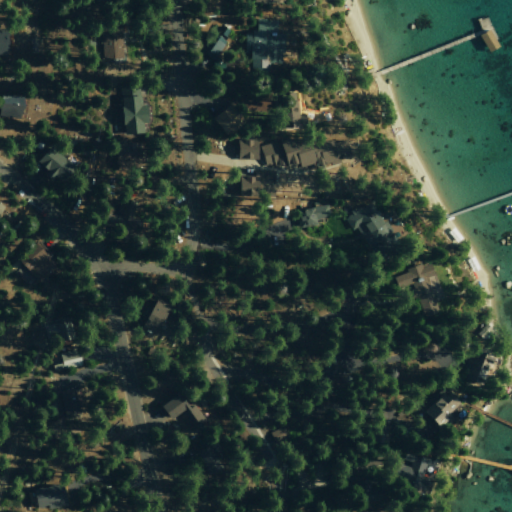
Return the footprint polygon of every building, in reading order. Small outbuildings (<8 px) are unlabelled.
[(281,32),(274,32),(275,20),(254,19),(254,30),(248,30),(247,69),(265,70),(265,62),(280,62),(281,32)] [(117,23),(98,24),(99,58),(118,58),(117,23)] [(221,41),(206,31),(194,50),(209,60),(221,41)] [(119,133),(139,132),(138,122),(142,122),(141,103),(136,103),(135,85),(117,86),(119,133)] [(276,93),(279,125),(296,123),(293,92),(276,93)] [(0,115),(17,117),(19,95),(0,93),(0,115)] [(208,119),(223,135),(240,120),(225,103),(208,119)] [(254,159),(254,139),(234,139),(233,159),(254,159)] [(134,141),(113,141),(112,163),(134,163),(134,141)] [(44,171),(42,173),(50,181),(65,164),(45,146),(32,160),(44,171)] [(271,195),(271,171),(250,170),(250,176),(235,176),(235,194),(271,195)] [(354,227),(364,247),(371,243),(377,255),(394,246),(370,200),(341,215),(348,229),(354,227)] [(292,210),(295,227),(314,224),(313,218),(326,216),(324,205),(292,210)] [(12,257),(31,241),(51,265),(33,281),(12,257)] [(440,297),(427,262),(390,275),(395,289),(406,285),(411,299),(414,298),(421,317),(436,311),(432,300),(440,297)] [(26,286),(33,280),(19,265),(12,271),(26,286)] [(137,328),(151,335),(166,305),(153,298),(137,328)] [(40,325),(64,320),(68,337),(43,342),(40,325)] [(487,354),(471,349),(462,382),(477,386),(487,354)] [(56,353),(75,350),(78,365),(59,368),(56,353)] [(56,391),(61,418),(79,415),(74,387),(56,391)] [(176,415),(189,430),(202,419),(189,404),(176,415)] [(385,445),(387,426),(372,425),(369,444),(385,445)] [(286,436),(281,426),(268,433),(273,443),(286,436)] [(195,449),(205,476),(223,469),(213,443),(195,449)] [(432,460),(403,451),(401,459),(408,461),(406,467),(392,462),(387,477),(402,482),(400,487),(421,494),(432,460)] [(371,501),(367,478),(352,481),(356,503),(371,501)] [(28,490),(57,484),(61,505),(44,509),(43,505),(32,507),(28,490)]
